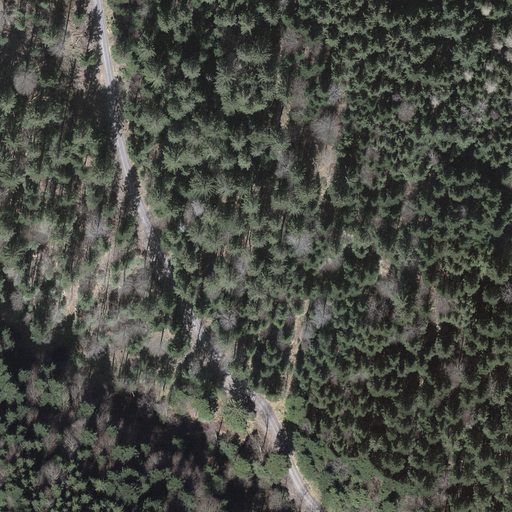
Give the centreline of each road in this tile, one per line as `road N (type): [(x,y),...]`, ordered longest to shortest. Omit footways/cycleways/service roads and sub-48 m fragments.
road 1 (track): [(98,0),(131,179),(159,248),(219,361),(270,418),(320,511)]
road 2 (track): [(511,373),(455,349),(395,263),(359,242),(334,213),(269,37),(277,0)]
